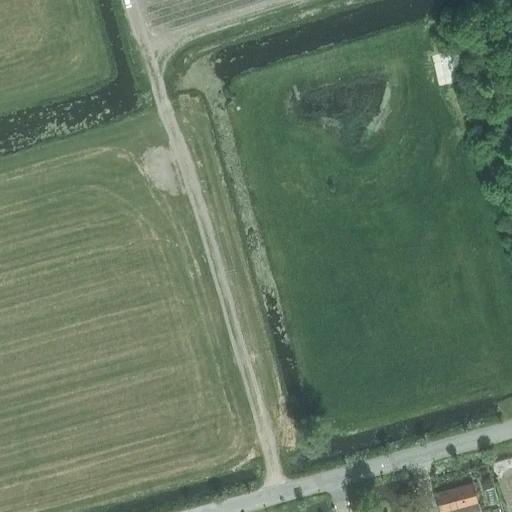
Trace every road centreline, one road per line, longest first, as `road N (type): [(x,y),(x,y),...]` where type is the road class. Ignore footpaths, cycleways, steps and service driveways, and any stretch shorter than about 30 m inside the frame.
road 1 (track): [(132,0),(168,131),(203,177),(269,412),(275,496)]
road 2 (tertiary): [(216,511),(511,430)]
